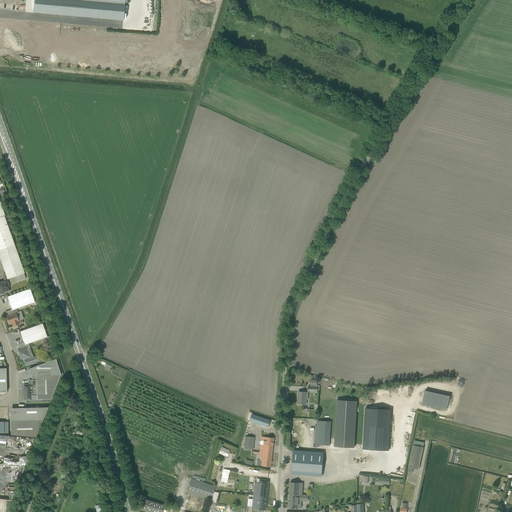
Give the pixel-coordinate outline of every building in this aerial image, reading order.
[(32,0),(32,13),(121,21),(123,0),(32,0)] [(13,277),(15,282),(25,278),(24,273),(14,244),(13,242),(14,241),(10,232),(9,232),(8,229),(9,229),(6,219),(5,219),(4,216),(5,216),(0,202),(0,258),(6,275),(3,276),(4,280),(13,277)] [(0,295),(2,294),(2,295),(3,294),(9,292),(10,291),(8,288),(9,287),(7,281),(3,282),(0,282),(0,295)] [(30,289),(7,297),(11,310),(16,309),(16,308),(34,302),(30,289)] [(13,314),(5,316),(8,324),(12,323),(13,327),(17,325),(19,324),(23,323),(22,319),(23,319),(21,311),(17,312),(16,309),(11,310),(13,314)] [(46,337),(42,324),(19,332),(24,345),(46,337)] [(25,346),(19,348),(20,350),(18,351),(21,359),(23,358),(24,361),(25,366),(40,360),(38,355),(29,359),(28,356),(29,356),(26,348),(25,346)] [(53,394),(61,374),(56,359),(29,369),(29,375),(31,375),(36,375),(37,380),(31,380),(31,385),(23,385),(24,400),(31,400),(31,395),(40,395),(40,399),(51,399),(53,394)] [(308,387),(307,391),(319,392),(319,387),(316,387),(317,381),(310,380),(310,387),(308,387)] [(425,390),(422,404),(446,410),(449,396),(425,390)] [(297,404),(305,404),(306,397),(307,397),(307,392),(298,392),(297,404)] [(337,401),(334,446),(354,447),(357,402),(337,401)] [(10,435),(36,437),(48,407),(24,408),(24,412),(10,412),(10,435)] [(365,408),(363,449),(388,451),(391,410),(365,408)] [(251,413),(249,421),(268,427),(270,420),(251,413)] [(318,445),(329,446),(330,422),(317,421),(315,447),(318,447),(318,445)] [(252,450),(254,437),(245,436),(243,449),(252,450)] [(261,445),(261,447),(272,449),(273,438),(262,437),(261,441),(264,441),(263,445),(261,445)] [(408,472),(412,473),(413,468),(418,469),(423,447),(413,445),(408,472)] [(272,453),(272,449),(261,447),(260,457),(263,457),(263,460),(258,459),(258,466),(270,467),(272,453)] [(219,454),(227,457),(229,451),(221,448),(219,454)] [(293,450),(291,474),(321,476),(323,453),(293,450)] [(216,502),(231,505),(237,472),(223,469),(216,502)] [(187,493),(211,501),(215,487),(191,479),(187,493)] [(255,483),(252,509),(260,510),(265,510),(268,480),(263,480),(263,483),(255,483)] [(301,508),(302,495),(303,483),(290,482),(288,508),(297,508),(301,508)] [(140,509),(150,511),(160,511),(163,505),(144,499),(140,509)]
